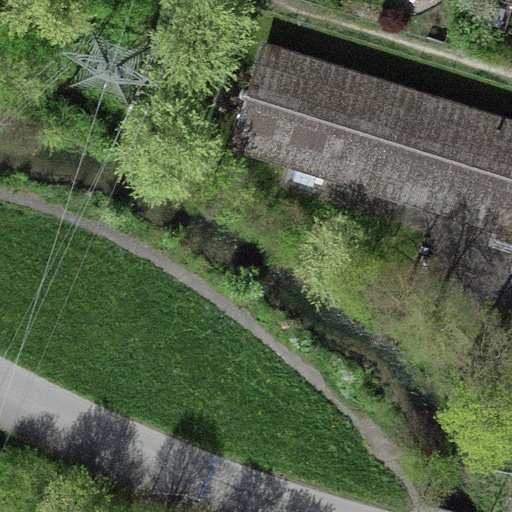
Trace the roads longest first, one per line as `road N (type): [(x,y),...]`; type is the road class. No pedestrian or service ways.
road 1 (residential): [(267,511),(171,477),(0,393)]
road 2 (residential): [(261,0),(511,77)]
